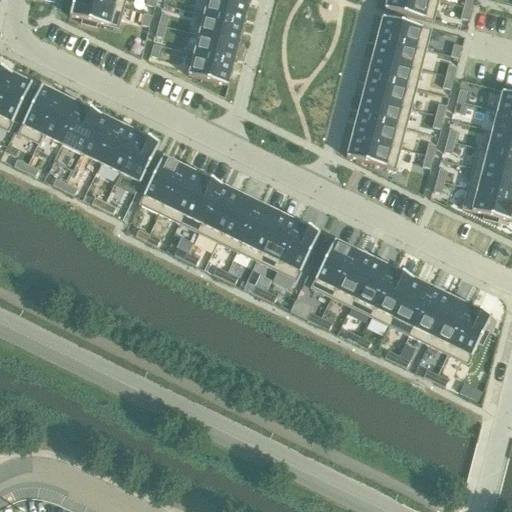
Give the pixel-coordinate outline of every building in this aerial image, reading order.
[(85,0),(73,0),(69,18),(82,22),(81,26),(95,30),(97,26),(118,31),(123,10),(85,0)] [(85,0),(123,10),(126,0),(85,0)] [(217,0),(207,0),(203,17),(243,28),(248,8),(217,0)] [(384,9),(384,11),(433,24),(438,3),(427,0),(386,0),(385,9),(384,9)] [(464,0),(463,9),(470,11),(473,0),(464,0)] [(463,9),(460,21),(467,23),(470,11),(463,9)] [(159,12),(156,23),(164,25),(167,14),(159,12)] [(143,15),(140,27),(148,29),(151,17),(143,15)] [(203,17),(198,37),(238,47),(243,28),(203,17)] [(382,21),(377,40),(426,52),(431,31),(382,19),(381,20),(382,21)] [(156,23),(153,35),(161,37),(164,25),(156,23)] [(198,37),(193,57),(232,67),(238,47),(198,37)] [(377,40),(372,59),(420,72),(426,52),(377,40)] [(153,46),(150,58),(157,60),(160,48),(153,46)] [(453,47),(450,59),(458,61),(461,49),(453,47)] [(188,76),(187,78),(227,88),(228,86),(227,86),(232,67),(193,57),(188,76)] [(372,59),(367,79),(415,92),(420,72),(372,59)] [(448,67),(445,78),(452,80),(455,69),(448,67)] [(0,97),(11,76),(12,76),(0,69),(0,97)] [(11,76),(0,97),(0,130),(8,134),(32,85),(30,84),(30,85),(12,76),(11,76)] [(445,78),(442,90),(449,92),(452,80),(445,78)] [(367,79),(362,99),(410,111),(415,92),(367,79)] [(41,88),(17,137),(38,147),(43,138),(42,138),(61,98),(42,89),(43,88),(41,88)] [(459,92),(456,103),(464,105),(467,94),(459,92)] [(501,94),(497,114),(511,117),(511,95),(502,93),(501,94)] [(61,98),(42,138),(43,138),(61,147),(81,107),(80,107),(61,98)] [(362,99),(356,119),(405,131),(410,111),(362,99)] [(456,103),(453,115),(461,117),(464,105),(456,103)] [(81,107),(61,147),(80,157),(100,117),(101,117),(80,106),(80,107),(81,107)] [(437,106),(434,118),(442,120),(445,108),(437,106)] [(511,117),(497,114),(492,133),(511,138),(511,117)] [(100,117),(80,157),(100,166),(119,126),(101,117),(100,117)] [(434,118),(431,129),(439,131),(442,120),(434,118)] [(356,119),(351,138),(400,151),(405,131),(356,119)] [(119,126),(100,166),(119,176),(139,136),(138,135),(119,126)] [(449,131),(446,143),(454,145),(456,133),(449,131)] [(477,150),(477,151),(511,159),(511,138),(492,133),(487,152),(477,150)] [(139,136),(119,176),(120,176),(138,185),(139,186),(159,145),(138,135),(139,136)] [(346,158),(346,159),(395,172),(400,151),(351,138),(346,158)] [(446,143),(443,154),(451,156),(454,145),(446,143)] [(427,146),(424,157),(432,159),(435,148),(427,146)] [(511,159),(477,151),(472,171),(511,180),(511,159)] [(424,157),(421,169),(429,171),(432,159),(424,157)] [(162,158),(138,207),(159,217),(182,168),(164,159),(162,158)] [(17,161),(13,169),(24,174),(28,167),(17,161)] [(28,167),(24,174),(35,179),(38,172),(28,167)] [(182,168),(159,217),(178,226),(202,177),(201,177),(182,168)] [(439,171),(436,182),(444,184),(446,173),(439,171)] [(511,180),(472,171),(467,190),(511,201),(511,180)] [(202,177),(178,226),(197,236),(221,187),(222,187),(201,177),(202,177)] [(56,180),(52,187),(63,193),(66,186),(56,180)] [(436,182),(433,194),(441,196),(444,184),(436,182)] [(66,186),(63,193),(74,198),(77,191),(66,186)] [(221,187),(197,236),(217,245),(240,196),(222,187),(221,187)] [(511,201),(467,190),(462,211),(482,217),(481,220),(497,224),(498,221),(511,224),(511,219),(511,201)] [(240,196),(217,245),(236,254),(260,206),(240,196)] [(94,199),(91,207),(102,212),(105,205),(94,199)] [(105,205),(102,212),(113,217),(116,210),(105,205)] [(260,206),(236,254),(256,264),(279,215),(260,206)] [(279,215),(256,264),(275,273),(299,225),(298,224),(279,215)] [(299,225),(275,273),(295,283),(319,234),(298,224),(299,225)] [(138,231),(135,238),(145,244),(149,236),(138,231)] [(149,236),(145,244),(156,249),(160,242),(149,236)] [(334,241),(309,290),(330,301),(354,252),(335,243),(335,242),(334,241)] [(177,250),(173,257),(184,263),(188,255),(177,250)] [(354,252),(330,301),(349,310),(373,261),(354,252)] [(188,255),(184,263),(195,268),(199,261),(188,255)] [(373,261),(349,310),(369,320),(393,271),(392,270),(373,261)] [(216,269),(212,276),(223,282),(227,274),(216,269)] [(393,271),(369,320),(388,329),(412,280),(413,281),(413,280),(392,270),(393,271)] [(227,274),(223,282),(234,287),(237,280),(227,274)] [(412,280),(388,329),(408,339),(431,290),(413,281),(412,280)] [(255,288),(251,295),(262,301),(265,293),(255,288)] [(431,290),(408,339),(427,348),(451,299),(431,290)] [(265,293),(262,301),(273,306),(276,298),(265,293)] [(451,299),(427,348),(447,357),(470,309),(469,308),(451,299)] [(470,309),(447,357),(467,367),(478,345),(481,347),(488,334),(484,332),(491,318),(470,308),(469,308),(470,309)] [(310,315),(306,322),(317,327),(321,320),(310,315)] [(321,320),(317,327),(328,333),(331,325),(321,320)] [(349,334),(345,341),(356,346),(359,339),(349,334)] [(359,339),(356,346),(367,352),(370,344),(359,339)] [(387,353),(384,360),(395,365),(398,358),(387,353)] [(398,358),(395,365),(406,371),(409,363),(398,358)] [(426,372),(423,379),(433,384),(437,377),(426,372)] [(437,377),(433,384),(444,390),(448,382),(437,377)]
